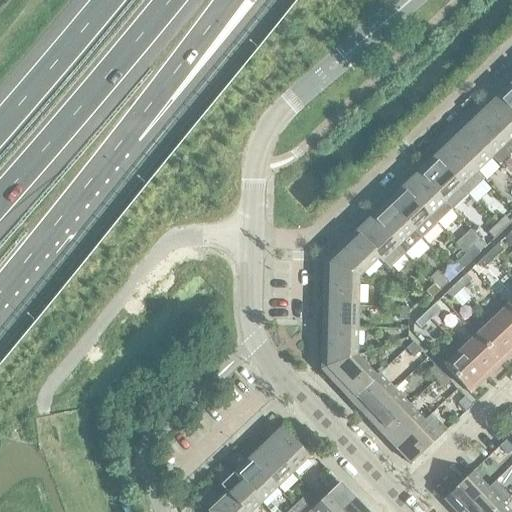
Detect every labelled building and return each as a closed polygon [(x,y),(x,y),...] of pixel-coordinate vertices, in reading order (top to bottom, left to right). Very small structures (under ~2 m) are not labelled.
[(511,85),(511,84),(495,99),(511,116),(511,85)] [(511,116),(495,99),(480,114),(511,147),(511,116)] [(464,129),(492,158),(499,165),(511,152),(511,147),(480,114),(464,129)] [(492,158),(464,129),(448,144),(476,173),(492,158)] [(476,173),(448,144),(433,158),(467,195),(483,180),(476,173)] [(417,173),(445,202),(451,210),(467,195),(433,158),(417,173)] [(417,173),(401,188),(429,217),(445,202),(417,173)] [(401,188),(386,203),(420,239),(436,224),(429,217),(401,188)] [(386,203),(370,218),(405,254),(420,239),(386,203)] [(505,217),(496,225),(502,232),(511,223),(505,217)] [(353,234),(378,259),(388,270),(405,254),(370,218),(353,234)] [(502,232),(496,225),(488,233),(494,240),(502,232)] [(353,234),(323,263),(358,278),(378,259),(353,234)] [(503,251),(497,245),(487,254),(493,260),(503,251)] [(473,247),(465,255),(471,261),(480,253),(473,247)] [(493,260),(487,254),(477,264),(483,270),(493,260)] [(471,261),(465,255),(456,263),(462,269),(471,261)] [(358,278),(323,263),(322,306),(357,307),(358,278)] [(456,284),(461,290),(472,280),(466,274),(456,284)] [(433,284),(440,291),(448,283),(442,276),(433,284)] [(440,291),(433,284),(425,293),(431,299),(440,291)] [(461,290),(456,284),(446,294),(451,300),(461,290)] [(440,310),(435,304),(423,315),(429,321),(440,310)] [(322,306),(321,327),(357,328),(357,307),(322,306)] [(511,311),(508,307),(492,322),(511,342),(511,311)] [(408,320),(408,311),(408,308),(399,308),(399,320),(408,320)] [(420,329),(429,321),(423,315),(414,323),(420,329)] [(511,342),(492,322),(476,337),(502,364),(511,353),(511,342)] [(321,327),(320,371),(356,357),(357,328),(321,327)] [(476,337),(461,351),(486,378),(502,364),(476,337)] [(421,351),(412,343),(406,349),(414,358),(421,351)] [(486,378),(461,351),(444,367),(470,394),(486,378)] [(375,377),(356,357),(320,371),(349,401),(375,377)] [(436,380),(442,374),(434,365),(427,372),(436,380)] [(378,374),(375,377),(349,401),(365,418),(394,390),(378,374)] [(450,383),(442,374),(436,380),(444,389),(450,383)] [(394,390),(365,418),(380,433),(409,406),(394,390)] [(472,406),(464,397),(458,404),(466,412),(472,406)] [(424,421),(409,406),(380,433),(395,449),(424,421)] [(431,414),(424,421),(395,449),(410,465),(447,431),(431,414)] [(280,428),(264,444),(292,473),(308,458),(280,428)] [(511,447),(506,441),(499,447),(507,456),(511,451),(511,447)] [(292,473),(264,444),(248,459),(277,488),(292,473)] [(248,459),(233,474),(261,503),(277,488),(248,459)] [(454,511),(463,511),(488,489),(472,472),(443,500),(454,511)] [(335,479),(329,473),(320,481),(326,487),(335,479)] [(231,489),(207,511),(208,511),(251,511),(261,503),(233,474),(225,482),(231,489)] [(495,482),(488,489),(463,511),(494,511),(503,504),(510,497),(495,482)] [(310,511),(341,511),(355,500),(339,483),(310,511)] [(299,511),(300,511),(308,504),(302,498),(294,506),(299,511)] [(366,511),(355,500),(341,511),(366,511)]
